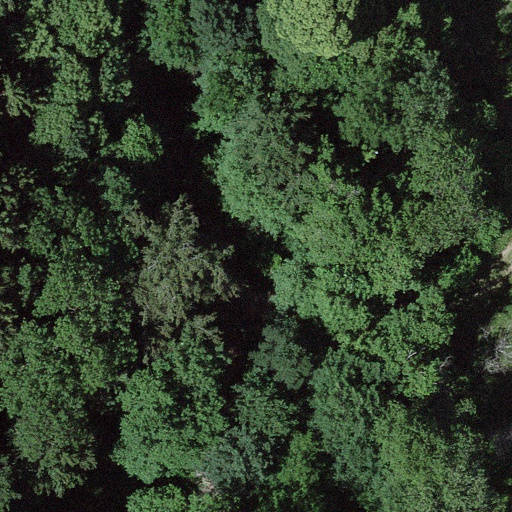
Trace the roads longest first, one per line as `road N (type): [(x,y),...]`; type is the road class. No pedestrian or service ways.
road 1 (track): [(428,350),(381,319),(330,306),(238,314),(217,397),(219,511)]
road 2 (track): [(107,0),(238,314)]
road 3 (track): [(428,350),(478,511)]
road 4 (track): [(511,259),(428,350)]
road 5 (track): [(463,0),(511,113)]
